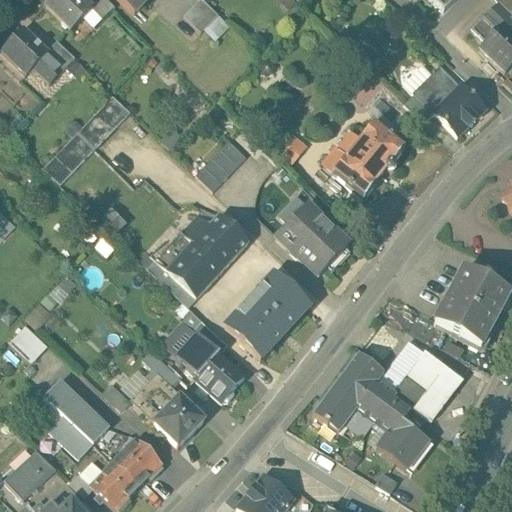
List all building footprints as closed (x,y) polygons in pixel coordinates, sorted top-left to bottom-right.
[(77,0),(52,0),(43,10),(69,35),(90,13),(91,12),(79,1),(77,0)] [(112,10),(101,0),(80,0),(79,1),(91,12),(90,13),(100,23),(112,10)] [(150,0),(113,0),(133,19),(150,0)] [(424,0),(440,15),(454,0),(424,0)] [(217,19),(200,2),(182,20),(199,37),(217,19)] [(511,21),(497,7),(470,35),(483,48),(478,53),(503,77),(511,68),(511,21)] [(46,55),(22,32),(0,54),(0,56),(24,80),(31,73),(48,89),(61,76),(44,60),(47,56),(46,55)] [(73,63),(56,46),(46,55),(47,56),(44,60),(61,76),(73,63)] [(366,74),(339,48),(333,55),(340,62),(337,66),(356,84),(366,74)] [(459,91),(439,70),(411,97),(413,99),(432,118),(433,118),(456,141),(484,114),(460,90),(459,91)] [(432,118),(413,99),(403,109),(422,128),(432,118)] [(111,100),(42,173),(59,189),(129,117),(111,100)] [(404,153),(372,127),(331,178),(363,203),(385,176),(387,177),(389,177),(392,177),(393,175),(394,173),(395,171),(394,169),(392,167),(404,153)] [(294,138),(278,154),(291,166),(307,150),(294,138)] [(245,162),(227,145),(219,154),(236,170),(245,162)] [(236,170),(219,154),(211,162),(228,179),(236,170)] [(228,179),(211,162),(203,171),(220,188),(228,179)] [(220,188),(203,171),(194,179),(212,196),(220,188)] [(511,186),(502,201),(509,206),(510,214),(511,215),(511,186)] [(296,202),(278,221),(287,229),(305,211),(296,202)] [(346,251),(305,211),(287,229),(276,241),(317,281),(346,251)] [(0,243),(12,231),(0,219),(0,243)] [(191,248),(179,236),(152,265),(194,304),(221,275),(247,246),(218,219),(191,248)] [(508,298),(462,274),(433,328),(479,352),(508,298)] [(308,310),(273,278),(224,331),(259,363),(308,310)] [(66,280),(49,297),(48,297),(41,305),(50,313),(75,288),(66,280)] [(433,328),(386,303),(377,318),(489,377),(497,361),(479,352),(433,328)] [(227,350),(200,326),(191,336),(195,340),(196,339),(218,359),(227,350)] [(9,345),(31,365),(46,349),(24,329),(9,345)] [(218,359),(196,339),(195,340),(174,363),(195,381),(193,383),(220,407),(222,406),(227,406),(232,400),(231,395),(243,382),(218,359)] [(164,370),(149,356),(141,364),(151,374),(156,378),(164,370)] [(459,384),(424,357),(405,383),(440,410),(459,384)] [(382,377),(357,358),(311,419),(336,438),(346,424),(364,438),(372,427),(380,432),(377,435),(384,440),(375,452),(405,475),(426,446),(399,426),(410,411),(376,385),(382,377)] [(179,384),(164,370),(156,378),(171,393),(179,384)] [(57,387),(41,371),(27,386),(63,420),(78,405),(57,387)] [(151,374),(144,382),(148,386),(156,378),(151,374)] [(204,424),(178,399),(171,393),(156,378),(148,386),(130,405),(152,426),(151,427),(158,434),(155,438),(162,445),(166,441),(177,452),(204,424)] [(405,383),(403,382),(392,397),(410,411),(430,425),(441,411),(440,410),(405,383)] [(128,406),(112,390),(103,399),(120,415),(128,406)] [(107,433),(78,405),(63,420),(48,435),(78,463),(107,433)] [(160,469),(134,444),(130,441),(122,449),(126,452),(112,467),(137,492),(148,481),(150,484),(162,473),(159,470),(160,469)] [(55,475),(35,455),(3,485),(21,505),(55,475)] [(137,492),(112,467),(89,490),(97,499),(94,503),(99,508),(103,504),(110,511),(123,511),(129,506),(127,503),(137,492)] [(395,487),(382,478),(374,490),(388,498),(395,487)] [(289,504),(263,482),(262,481),(261,482),(253,493),(253,492),(252,493),(252,494),(247,500),(246,501),(237,511),(236,511),(291,511),(287,508),(289,505),(290,505),(291,504),(289,503),(289,504)] [(78,511),(70,502),(67,505),(63,501),(59,505),(63,509),(59,511),(53,511),(49,507),(43,511),(78,511)]
